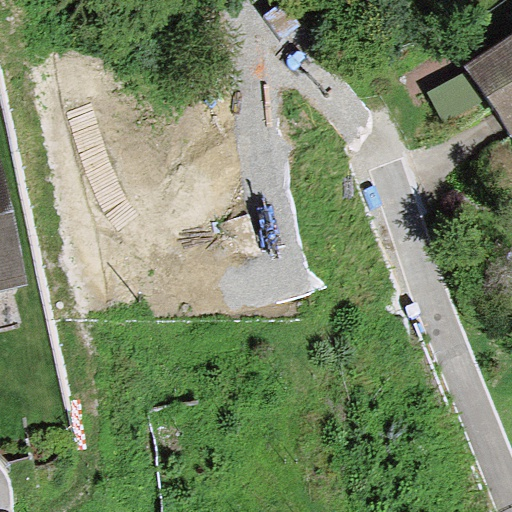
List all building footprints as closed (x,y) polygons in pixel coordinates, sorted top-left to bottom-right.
[(511,38),(468,66),(470,69),(488,97),(510,132),(511,130),(511,38)] [(447,123),(488,97),(470,69),(430,92),(447,123)] [(0,300),(29,294),(0,169),(0,300)] [(268,241),(288,239),(282,187),(262,189),(268,241)] [(233,252),(265,248),(258,195),(226,199),(233,252)]
